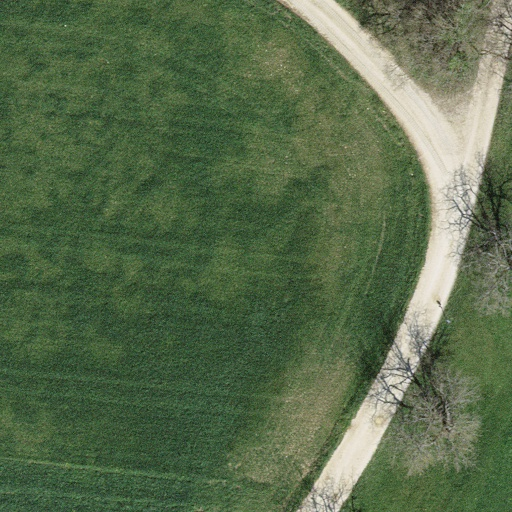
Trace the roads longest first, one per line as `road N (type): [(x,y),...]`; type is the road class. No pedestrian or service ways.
road 1 (track): [(307,511),(379,409),(470,158),(494,0)]
road 2 (track): [(470,158),(298,0)]
